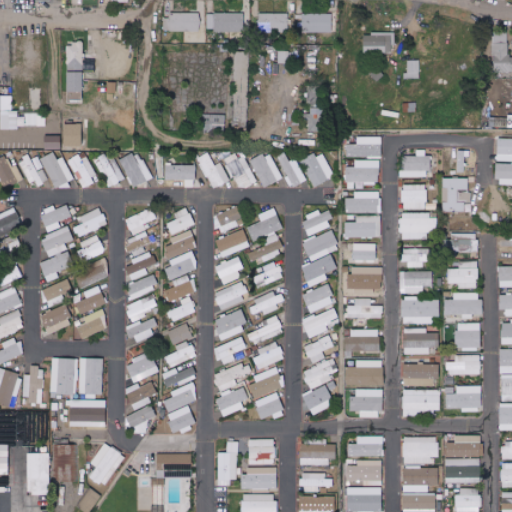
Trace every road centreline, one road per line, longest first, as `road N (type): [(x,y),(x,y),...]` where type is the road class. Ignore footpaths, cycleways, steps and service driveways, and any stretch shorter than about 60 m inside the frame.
road 1 (residential): [(0,12),(148,15)]
road 2 (residential): [(159,133),(146,106),(148,15)]
